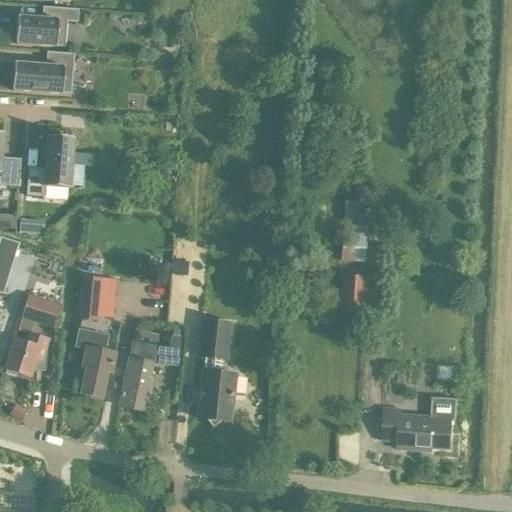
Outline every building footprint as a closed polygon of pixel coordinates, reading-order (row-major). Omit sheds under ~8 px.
[(41,19),(17,17),(15,44),(25,45),(59,48),(61,21),(76,22),(77,10),(42,7),(41,19)] [(74,55),(46,52),(45,66),(13,64),(11,91),(71,95),(71,85),(74,55)] [(3,134),(0,133),(0,182),(18,184),(20,160),(1,158),(3,134)] [(27,168),(25,195),(40,196),(41,186),(69,189),(73,139),(69,139),(46,137),(43,169),(27,168)] [(19,223),(18,233),(30,234),(31,224),(19,223)] [(366,227),(342,226),(340,261),(364,262),(366,227)] [(186,263),(172,261),(171,273),(185,275),(186,263)] [(367,275),(340,273),(338,316),(366,318),(367,275)] [(101,281),(81,279),(78,319),(97,321),(101,281)] [(19,317),(52,328),(59,306),(26,296),(19,317)] [(230,412),(238,407),(232,400),(235,375),(217,373),(219,360),(222,360),(226,324),(201,321),(197,357),(206,358),(205,372),(201,372),(196,419),(206,420),(212,428),(219,422),(229,423),(230,412)] [(78,331),(75,348),(85,350),(81,368),(85,369),(80,395),(102,399),(107,373),(111,374),(114,355),(103,353),(106,337),(78,331)] [(27,346),(13,341),(4,371),(6,371),(5,375),(17,378),(18,375),(30,379),(32,372),(45,373),(47,349),(47,341),(30,336),(27,346)] [(179,369),(183,339),(171,337),(169,349),(131,342),(118,407),(145,413),(150,388),(148,388),(152,364),(179,369)] [(400,410),(384,409),(382,441),(398,442),(398,450),(422,451),(422,448),(449,449),(451,420),(455,420),(456,399),(431,398),(430,417),(400,416),(400,410)] [(15,406),(9,415),(18,421),(24,411),(15,406)]
